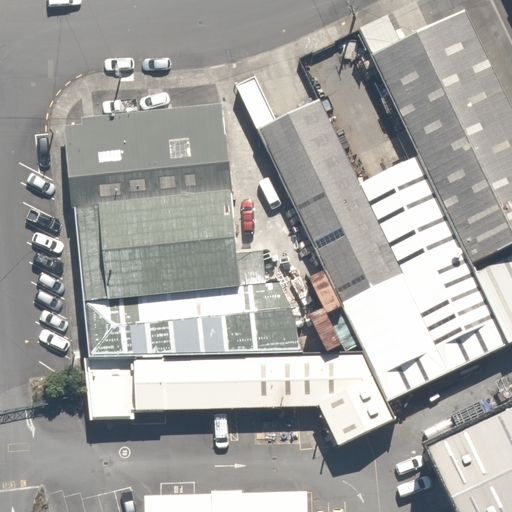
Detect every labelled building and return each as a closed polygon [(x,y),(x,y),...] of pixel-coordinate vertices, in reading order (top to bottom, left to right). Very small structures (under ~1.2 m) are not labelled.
[(511,253),(511,115),(467,22),(369,69),(419,173),(469,275),(511,253)] [(390,407),(452,377),(365,199),(322,110),(260,140),(390,407)] [(222,118),(71,131),(78,214),(229,200),(222,118)] [(452,377),(506,351),(419,173),(365,199),(452,377)] [(229,200),(78,214),(86,305),(237,292),(229,200)] [(511,253),(469,275),(506,351),(511,348),(511,253)] [(237,292),(86,305),(89,361),(294,360),(287,287),(237,292)] [(294,360),(89,361),(89,416),(320,413),(340,452),(393,426),(358,360),(294,360)] [(511,511),(511,406),(426,448),(457,511),(511,511)] [(310,511),(311,491),(148,492),(147,511),(310,511)]
